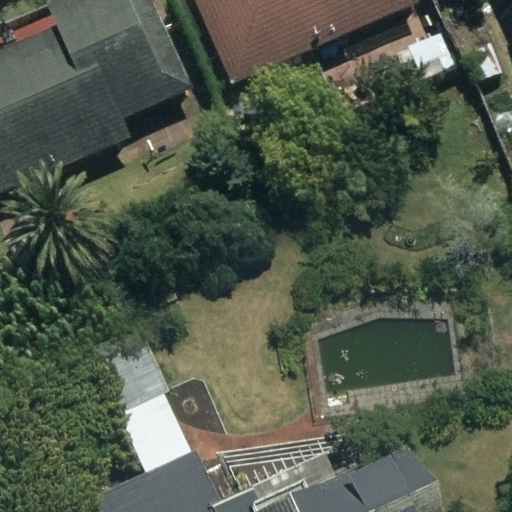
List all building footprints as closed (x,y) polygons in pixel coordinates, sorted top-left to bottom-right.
[(0,61),(0,204),(122,150),(114,132),(184,102),(138,0),(80,0),(36,20),(47,41),(0,61)] [(180,0),(224,100),(412,16),(404,0),(180,0)] [(511,0),(494,0),(511,35),(511,0)] [(397,58),(411,90),(444,74),(429,43),(397,58)] [(450,64),(466,97),(494,84),(478,51),(450,64)] [(24,236),(0,245),(0,260),(6,274),(36,259),(24,236)] [(414,511),(386,449),(249,511),(205,511),(181,460),(175,462),(146,402),(150,399),(128,350),(74,374),(124,484),(70,509),(71,511),(414,511)]
